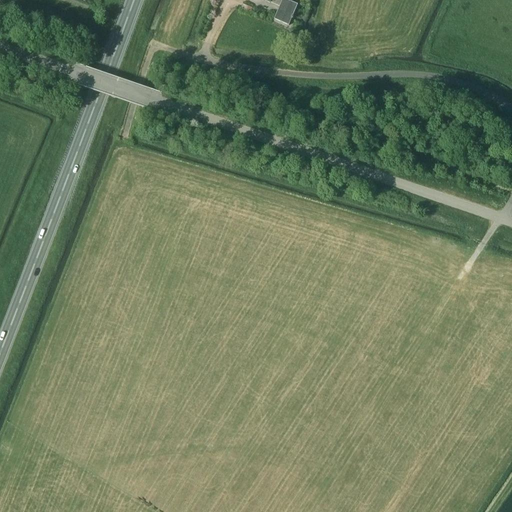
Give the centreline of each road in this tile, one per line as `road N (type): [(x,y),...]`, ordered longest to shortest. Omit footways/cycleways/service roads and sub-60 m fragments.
road 1 (unclassified): [(502,219),(0,47)]
road 2 (trunk): [(0,348),(133,0)]
